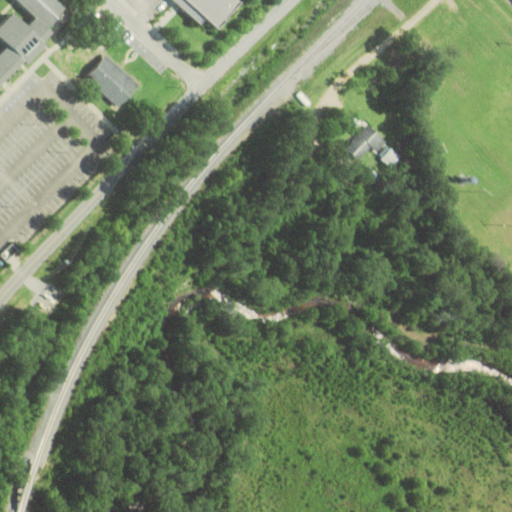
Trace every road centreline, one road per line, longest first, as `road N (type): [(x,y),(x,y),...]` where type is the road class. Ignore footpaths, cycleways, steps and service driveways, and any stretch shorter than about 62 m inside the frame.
road 1 (tertiary): [(0,298),(285,0)]
road 2 (residential): [(109,0),(202,86)]
